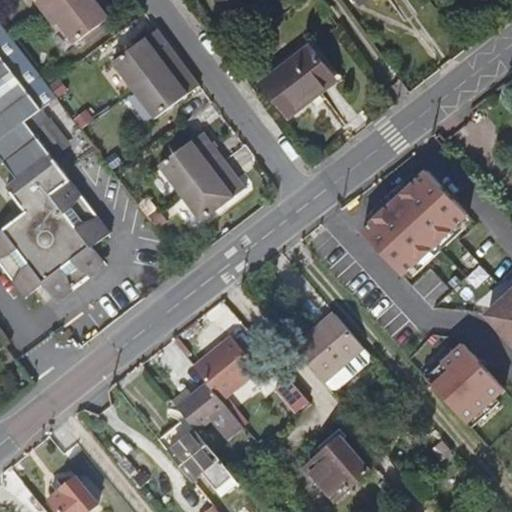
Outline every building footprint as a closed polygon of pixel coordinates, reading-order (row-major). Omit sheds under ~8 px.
[(50,17),(73,0),(45,0),(46,1),(41,5),(50,17)] [(106,9),(99,0),(73,0),(50,17),(59,28),(63,26),(79,47),(114,21),(106,9)] [(111,6),(107,0),(99,0),(106,9),(111,6)] [(0,154),(21,183),(12,189),(32,218),(8,236),(48,289),(62,308),(111,272),(98,253),(115,240),(36,131),(66,109),(2,22),(0,23),(0,154)] [(137,94),(182,62),(162,34),(117,66),(137,94)] [(300,92),(328,70),(304,38),(254,77),(280,111),(301,95),(300,92)] [(159,122),(203,90),(182,62),(137,94),(159,122)] [(227,166),(208,139),(162,172),(183,199),(227,166)] [(248,195),(227,166),(183,199),(204,227),(248,195)] [(468,217),(428,173),(362,233),(403,278),(468,217)] [(48,289),(8,236),(0,241),(0,264),(28,302),(48,289)] [(511,292),(485,317),(511,346),(511,292)] [(325,381),(366,347),(337,314),(297,348),(325,381)] [(224,402),(261,371),(232,337),(195,367),(209,384),(224,402)] [(451,349),(423,374),(472,429),(500,403),(496,399),(505,391),(464,345),(455,354),(451,349)] [(336,393),(376,359),(376,358),(366,347),(325,381),(336,393)] [(224,402),(209,384),(195,395),(188,400),(180,391),(171,398),(187,417),(198,431),(228,407),(224,402)] [(188,400),(195,395),(187,385),(180,391),(188,400)] [(198,431),(187,417),(160,439),(194,481),(205,473),(224,496),(239,484),(225,468),(227,466),(198,431)] [(338,501),(372,472),(338,433),(310,457),(313,462),(308,466),(338,501)] [(446,438),(432,451),(443,462),(456,450),(446,438)] [(61,511),(89,511),(99,505),(77,478),(62,489),(66,494),(55,504),(61,511)]
